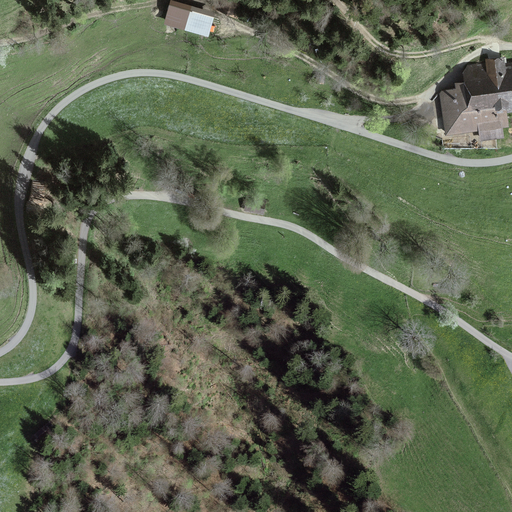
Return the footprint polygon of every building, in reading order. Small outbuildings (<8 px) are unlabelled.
[(220,0),(218,7),(236,15),(241,3),(232,0),(220,0)] [(168,20),(207,31),(212,14),(173,3),(168,20)] [(294,33),(289,42),(299,47),(304,38),(294,33)] [(480,126),(482,139),(501,135),(496,104),(511,101),(511,68),(501,71),(500,64),(464,70),(467,86),(440,91),(447,132),(480,126)] [(241,207),(261,211),(262,201),(243,198),(241,207)]
